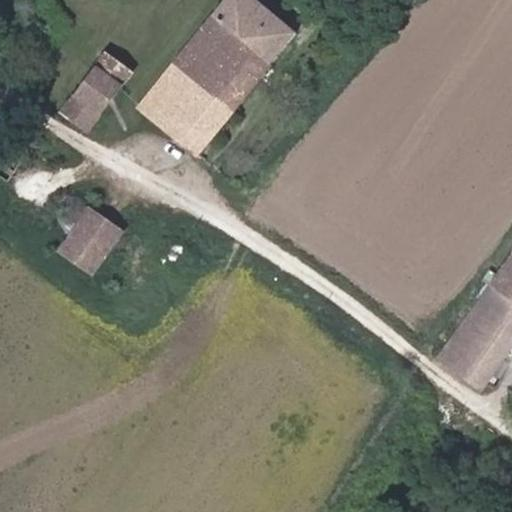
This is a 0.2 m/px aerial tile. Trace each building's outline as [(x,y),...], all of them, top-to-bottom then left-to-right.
[(190,164),(293,44),(240,0),(230,0),(135,119),(190,164)] [(52,34),(63,18),(49,9),(39,25),(52,34)] [(103,61),(90,78),(117,97),(130,81),(103,61)] [(90,78),(69,106),(96,126),(117,97),(90,78)] [(85,142),(96,126),(69,106),(58,121),(85,142)] [(113,285),(140,235),(86,206),(59,255),(113,285)] [(511,260),(440,359),(483,392),(511,350),(511,260)]
